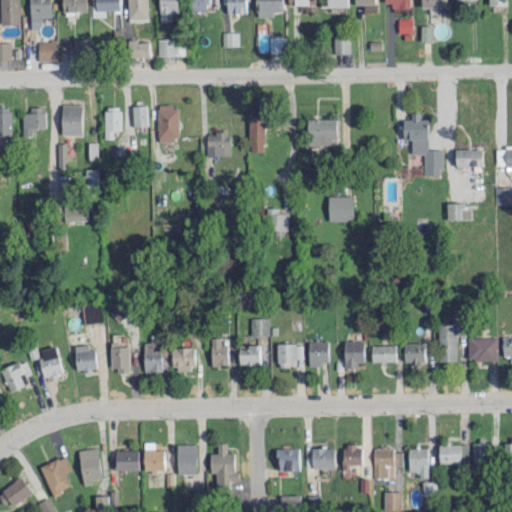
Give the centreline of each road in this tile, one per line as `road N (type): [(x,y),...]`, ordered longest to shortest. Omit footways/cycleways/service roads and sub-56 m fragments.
road 1 (residential): [(0,449),(52,421),(99,411),(511,399)]
road 2 (residential): [(0,77),(511,66)]
